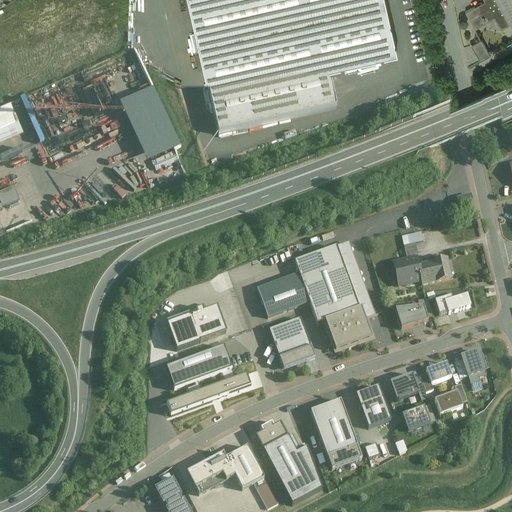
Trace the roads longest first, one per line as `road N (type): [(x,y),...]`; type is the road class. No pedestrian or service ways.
road 1 (trunk): [(511,91),(223,203),(0,270)]
road 2 (residential): [(88,511),(230,421),(509,319)]
road 3 (trunk): [(10,511),(37,496),(72,455),(86,337),(109,280),(151,247),(264,201)]
road 4 (trunk): [(0,280),(264,201)]
road 5 (trunk): [(264,201),(511,105)]
road 6 (trunk): [(0,308),(46,336),(62,357),(73,398),(59,462),(0,505)]
road 7 (residential): [(495,254),(441,0)]
